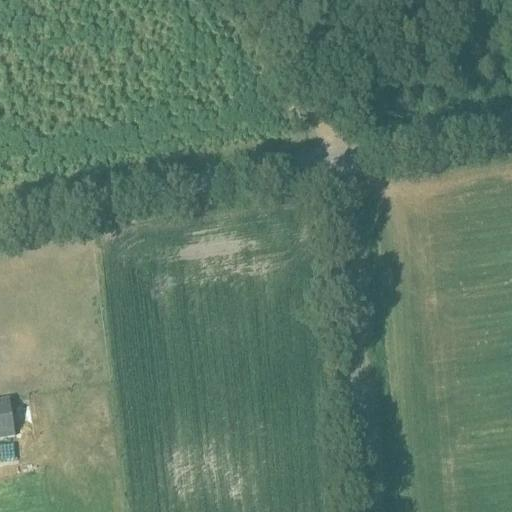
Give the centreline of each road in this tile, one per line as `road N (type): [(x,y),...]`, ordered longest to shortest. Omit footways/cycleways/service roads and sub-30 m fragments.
road 1 (unclassified): [(324,161),(337,192),(364,511)]
road 2 (tertiary): [(0,220),(324,161)]
road 3 (tertiary): [(324,161),(511,127)]
